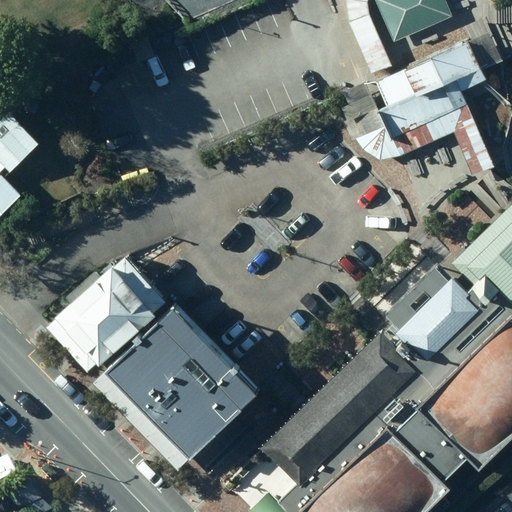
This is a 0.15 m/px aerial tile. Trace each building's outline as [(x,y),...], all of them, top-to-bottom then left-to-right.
[(353,0),(357,20),(379,72),(398,64),(375,11),(374,0),(353,0)] [(450,0),(384,0),(400,38),(457,15),(450,0)] [(144,33),(125,40),(132,58),(150,52),(144,33)] [(415,67),(383,81),(393,104),(387,107),(395,124),(399,136),(475,104),(464,78),(491,67),(508,60),(496,33),(480,40),(415,67)] [(377,84),(353,94),(357,103),(344,108),(358,140),(362,138),(395,124),(387,107),(377,84)] [(395,124),(362,138),(369,148),(386,158),(406,154),(459,131),(479,173),(502,163),(475,104),(399,136),(395,124)] [(0,221),(28,195),(7,172),(12,166),(15,170),(45,141),(17,112),(0,128),(0,221)] [(395,325),(271,442),(308,481),(287,500),(279,490),(256,511),(439,511),(467,486),(461,479),(484,456),(495,467),(511,451),(511,209),(460,260),(484,285),(481,288),(467,273),(462,277),(448,263),(399,312),(413,325),(410,328),(414,334),(408,339),(395,325)] [(125,259),(69,314),(115,361),(183,295),(141,253),(130,264),(125,259)] [(186,305),(121,370),(207,455),(272,391),(186,305)] [(39,479),(24,486),(18,493),(24,506),(34,506),(48,500),(39,479)]
